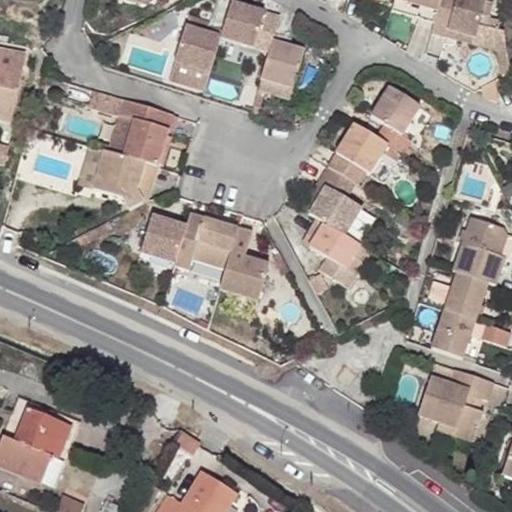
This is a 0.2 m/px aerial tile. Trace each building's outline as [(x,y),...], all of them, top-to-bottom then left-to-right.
[(260,8),(232,0),(228,0),(219,33),(218,36),(250,46),(260,8)] [(421,5),(403,0),(390,0),(389,8),(418,16),(421,5)] [(436,10),(438,0),(403,0),(421,5),(436,10)] [(445,38),(448,29),(455,0),(438,0),(436,10),(429,34),(445,38)] [(455,0),(448,29),(473,36),(484,0),(455,0)] [(484,0),(473,36),(470,46),(497,54),(501,76),(507,73),(503,49),(501,29),(495,28),(497,21),(487,18),(491,2),(485,0),(484,0)] [(436,10),(421,5),(418,16),(432,21),(436,10)] [(279,13),(260,8),(250,46),(267,51),(271,38),(279,13)] [(182,23),(171,58),(209,69),(218,36),(219,33),(182,23)] [(470,46),(473,36),(448,29),(445,38),(470,46)] [(302,48),(271,38),(267,51),(258,79),(290,88),(302,48)] [(24,54),(0,49),(0,119),(12,122),(24,54)] [(209,69),(171,58),(165,79),(203,91),(209,69)] [(371,115),(382,121),(401,134),(420,105),(389,85),(371,115)] [(122,98),(102,92),(96,109),(117,116),(122,98)] [(131,120),(119,155),(153,165),(170,113),(122,98),(117,116),(131,120)] [(131,120),(117,116),(106,151),(119,155),(131,120)] [(372,137),(385,145),(399,153),(408,139),(401,134),(382,121),(372,137)] [(372,137),(351,124),(333,153),(325,166),(358,186),(366,174),(385,145),(372,137)] [(153,165),(119,155),(106,151),(100,149),(90,185),(117,193),(130,197),(137,177),(149,180),(153,165)] [(143,202),(149,180),(137,177),(130,197),(117,193),(127,210),(143,202)] [(324,185),(306,212),(320,221),(343,235),(360,207),(324,185)] [(141,246),(175,256),(186,218),(152,208),(141,246)] [(187,214),(186,218),(175,256),(174,259),(190,264),(194,252),(226,261),(236,227),(187,214)] [(488,283),(494,285),(505,258),(498,256),(506,236),(501,228),(472,218),(452,270),(457,272),(488,283)] [(343,235),(320,221),(310,238),(327,248),(320,261),(352,281),(360,268),(355,264),(365,248),(343,235)] [(250,233),(236,227),(226,261),(216,290),(255,301),(265,264),(243,257),(250,233)] [(443,310),(474,320),(488,283),(457,272),(443,310)] [(443,310),(430,346),(460,357),(474,320),(443,310)] [(474,339),(509,347),(511,333),(478,325),(474,339)] [(455,370),(435,364),(430,377),(450,385),(455,370)] [(355,377),(342,367),(333,380),(346,389),(355,377)] [(466,396),(473,399),(486,403),(492,384),(455,370),(450,385),(430,377),(416,416),(437,423),(455,430),(453,437),(472,443),(482,415),(469,410),(462,407),(466,396)] [(469,410),(473,399),(466,396),(462,407),(469,410)] [(12,414),(21,418),(27,405),(18,401),(12,414)] [(2,439),(0,442),(0,458),(2,459),(32,471),(44,476),(50,460),(63,465),(79,427),(27,405),(21,418),(12,442),(2,439)] [(435,430),(453,437),(455,430),(437,423),(435,430)] [(511,441),(501,475),(511,478),(511,441)] [(0,469),(40,486),(44,476),(32,471),(2,459),(0,458),(0,469)] [(52,491),(63,465),(50,460),(44,476),(40,486),(52,491)] [(202,474),(181,506),(169,497),(158,511),(225,511),(236,496),(202,474)] [(114,511),(117,508),(106,503),(101,511),(114,511)]
